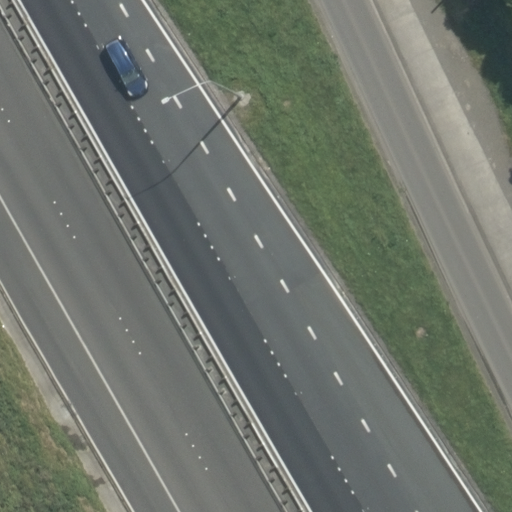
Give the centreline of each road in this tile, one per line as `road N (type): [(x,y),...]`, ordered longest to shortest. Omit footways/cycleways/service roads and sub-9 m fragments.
road 1 (trunk): [(68,0),(434,511)]
road 2 (trunk): [(67,0),(368,511)]
road 3 (trunk): [(204,511),(0,160)]
road 4 (trunk): [(350,0),(511,355)]
